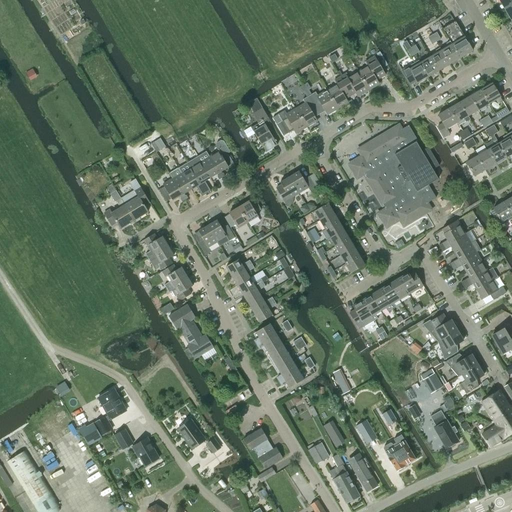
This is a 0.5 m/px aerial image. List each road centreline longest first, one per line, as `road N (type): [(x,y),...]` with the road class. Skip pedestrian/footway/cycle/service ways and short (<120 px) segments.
road 1 (residential): [(334,511),(267,406),(174,225),(305,146),(319,152)]
road 2 (residential): [(495,375),(419,249),(387,268),(319,152)]
road 3 (residential): [(226,511),(191,479),(125,382),(45,347)]
road 4 (residential): [(319,152),(321,137),(370,108),(412,106),(498,55)]
road 5 (residential): [(370,511),(511,446)]
road 6 (track): [(66,378),(0,277)]
